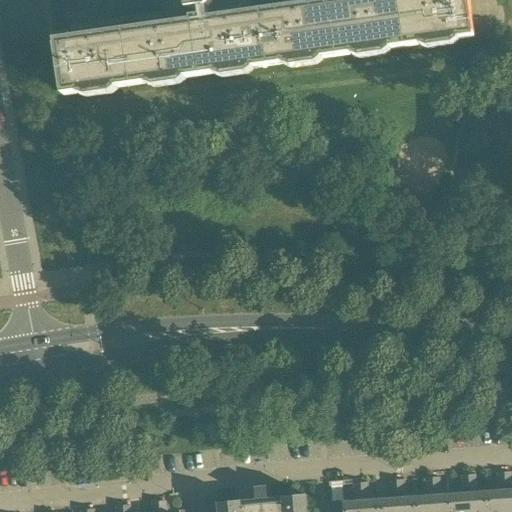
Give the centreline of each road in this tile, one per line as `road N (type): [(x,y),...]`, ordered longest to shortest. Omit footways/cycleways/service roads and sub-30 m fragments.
road 1 (residential): [(0,499),(511,452)]
road 2 (secondary): [(255,327),(511,334)]
road 3 (secondary): [(255,327),(135,328),(30,342)]
road 4 (secondary): [(34,370),(255,327)]
road 5 (residential): [(30,342),(0,153)]
